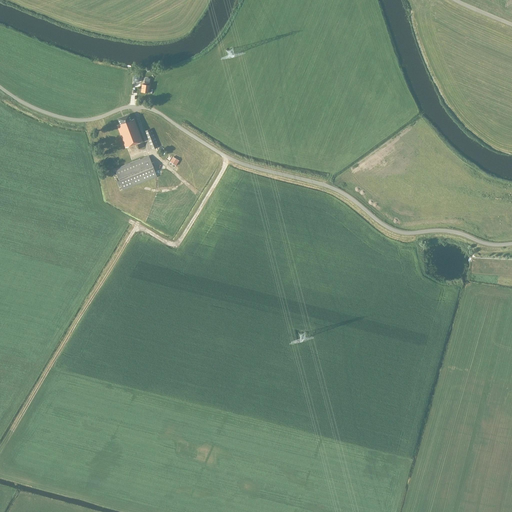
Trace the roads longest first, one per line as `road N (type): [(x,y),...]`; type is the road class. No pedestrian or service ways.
road 1 (unclassified): [(0,87),(29,106),(79,120),(146,107),(234,161),(336,190),(396,232),(447,231),(511,244)]
road 2 (unknown): [(10,430),(131,232),(141,228),(175,244),(227,157)]
